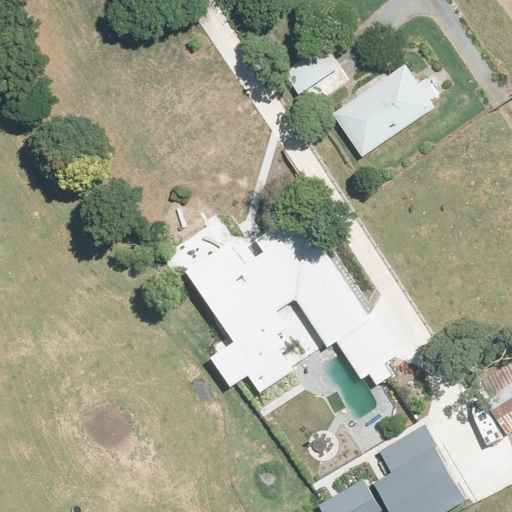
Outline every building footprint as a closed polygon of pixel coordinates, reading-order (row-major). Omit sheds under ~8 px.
[(312,56),(287,72),(303,97),(344,69),(336,57),(320,68),(312,56)] [(438,113),(410,71),(335,121),(363,163),(438,113)] [(263,393),(268,390),(275,401),(265,407),(279,428),(292,419),(301,432),(335,409),(292,345),(320,326),(261,239),(227,261),(233,269),(196,294),(263,393)] [(511,396),(494,407),(510,435),(511,433),(511,396)] [(450,511),(469,502),(427,428),(384,452),(397,474),(381,484),(396,511),(450,511)] [(314,511),(279,462),(260,475),(286,511),(314,511)] [(361,503),(337,467),(307,487),(322,511),(354,511),(352,509),(361,503)]
